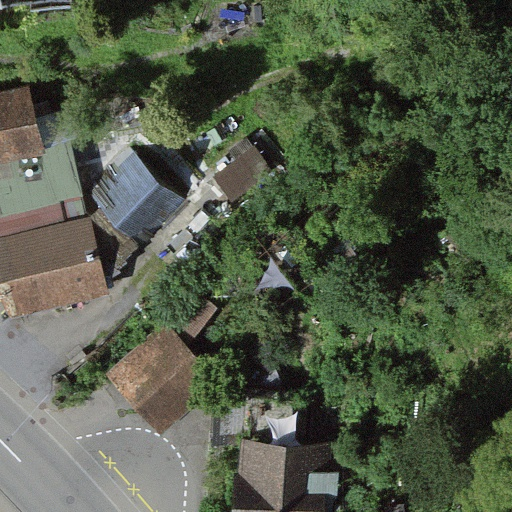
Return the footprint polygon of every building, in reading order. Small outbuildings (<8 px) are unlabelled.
[(0,219),(3,219),(0,207),(0,199),(7,196),(2,169),(47,159),(31,89),(0,93),(0,219)] [(0,207),(3,219),(0,219),(0,294),(12,319),(111,299),(104,269),(123,266),(142,246),(186,200),(137,156),(92,197),(100,212),(91,220),(67,224),(56,184),(21,188),(21,193),(7,196),(0,199),(0,207)] [(481,199),(443,238),(474,267),(511,228),(481,199)] [(369,272),(352,252),(323,275),(340,296),(369,272)] [(195,291),(166,327),(109,375),(163,440),(220,384),(188,351),(218,311),(195,291)] [(238,477),(235,477),(234,511),(339,511),(341,478),(327,477),(328,448),(307,447),(309,395),(214,392),(212,449),(239,450),(238,477)]
